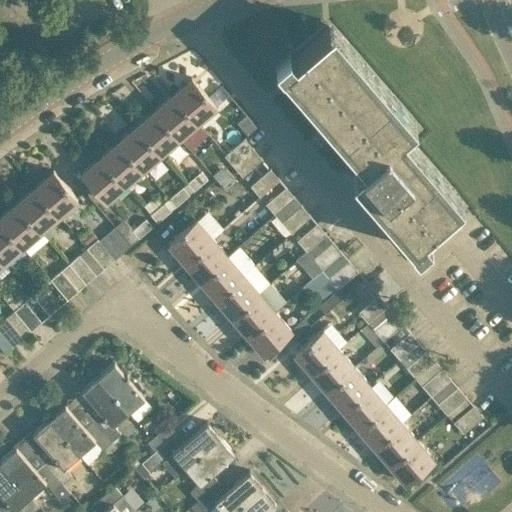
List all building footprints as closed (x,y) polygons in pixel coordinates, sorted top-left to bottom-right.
[(424,230),(459,200),(400,131),(412,121),(328,24),(293,54),(288,48),(289,47),(288,46),(275,58),(275,59),(280,55),(368,157),(355,167),(356,168),(351,172),(375,200),(380,195),(421,243),(416,247),(417,248),(431,236),(430,235),(429,236),(424,230)] [(174,91),(198,119),(216,103),(192,75),(174,91)] [(174,91),(155,107),(179,135),(198,119),(174,91)] [(179,135),(155,107),(137,123),(161,151),(179,135)] [(245,113),(237,120),(247,133),(256,125),(245,113)] [(143,167),(161,151),(137,123),(118,139),(143,167)] [(244,136),(225,153),(233,163),(253,146),(244,136)] [(124,183),(143,167),(118,139),(100,154),(124,183)] [(233,163),(242,174),(262,157),(253,146),(233,163)] [(124,183),(100,154),(82,170),(106,198),(124,183)] [(251,184),(260,194),(279,177),(270,167),(251,184)] [(53,168),(35,184),(60,213),(78,198),(67,183),(53,168)] [(207,177),(200,169),(187,181),(193,188),(207,177)] [(60,213),(35,184),(17,200),(42,229),(60,213)] [(175,204),(189,192),(182,184),(168,196),(175,204)] [(286,185),(266,201),(275,212),(295,195),(286,185)] [(0,214),(0,217),(23,244),(42,229),(17,200),(0,214)] [(170,208),(164,201),(151,212),(157,220),(170,208)] [(310,214),(301,203),(282,220),(291,230),(310,214)] [(146,216),(133,227),(124,217),(115,224),(131,242),(152,224),(146,216)] [(0,254),(4,260),(23,244),(0,217),(0,254)] [(197,217),(169,241),(185,260),(213,235),(197,217)] [(317,221),(297,238),(306,249),(326,232),(317,221)] [(90,229),(82,236),(88,242),(96,235),(90,229)] [(185,260),(200,278),(228,254),(213,235),(185,260)] [(104,266),(114,257),(99,238),(97,237),(87,246),(104,266)] [(341,250),(333,239),(313,256),(322,266),(341,250)] [(358,269),(348,258),(341,250),(322,266),(322,267),(312,276),(304,283),(311,291),(320,301),(338,286),(358,269)] [(79,252),(68,262),(85,282),(96,272),(79,252)] [(216,296),(244,272),(228,254),(200,278),(216,296)] [(61,268),(50,277),(67,297),(78,288),(61,268)] [(232,314),(259,290),(244,272),(216,296),(232,314)] [(247,332),(275,308),(286,299),(270,281),(259,290),(232,314),(247,332)] [(43,284),(32,293),(49,313),(60,304),(43,284)] [(378,293),(359,309),(368,320),(388,303),(378,293)] [(24,299),(14,309),(31,328),(42,319),(24,299)] [(291,327),(275,308),(247,332),(263,351),(289,328),(296,335),(311,323),(305,315),(291,327)] [(403,321),(394,311),(374,328),(384,338),(403,321)] [(6,315),(0,320),(0,330),(12,344),(23,335),(6,315)] [(403,321),(391,332),(398,340),(410,329),(403,321)] [(322,327),(303,343),(295,351),(311,369),(339,345),(322,327)] [(398,340),(390,346),(400,357),(419,340),(410,329),(398,340)] [(354,364),(339,345),(311,369),(326,388),(354,364)] [(426,348),(407,365),(416,376),(435,359),(426,348)] [(114,359),(98,374),(128,408),(144,394),(127,374),(129,373),(127,370),(125,372),(114,359)] [(370,382),(354,364),(326,388),(342,406),(370,382)] [(431,394),(451,377),(442,366),(422,383),(431,394)] [(93,418),(112,439),(122,431),(113,421),(128,408),(98,374),(82,387),(102,411),(93,418)] [(370,382),(342,406),(358,425),(386,401),(370,382)] [(467,395),(458,384),(438,401),(447,412),(467,395)] [(402,419),(386,401),(358,425),(374,443),(402,419)] [(65,402),(48,416),(79,451),(95,437),(104,447),(112,439),(93,418),(85,425),(65,402)] [(474,403),(454,420),(463,431),(483,414),(474,403)] [(53,453),(45,460),(72,491),(72,490),(64,481),(73,473),(65,464),(79,451),(48,416),(33,430),(53,453)] [(174,450),(187,465),(221,435),(207,419),(184,439),(177,431),(157,449),(155,448),(141,459),(149,469),(164,458),(174,450)] [(374,443),(390,461),(418,437),(402,419),(374,443)] [(148,439),(155,448),(157,449),(177,431),(169,421),(148,439)] [(191,488),(199,498),(219,480),(212,471),(235,451),(221,435),(187,465),(200,480),(191,488)] [(418,437),(390,461),(406,480),(434,456),(418,437)] [(72,491),(45,460),(36,467),(16,444),(0,458),(0,460),(30,494),(46,479),(63,498),(72,491)] [(130,460),(134,464),(139,460),(135,456),(130,460)] [(0,491),(4,496),(0,498),(0,507),(4,511),(27,511),(37,503),(30,494),(0,460),(0,491)] [(149,469),(141,460),(135,465),(143,475),(149,469)] [(216,499),(227,511),(230,511),(263,484),(249,468),(226,488),(219,480),(199,498),(206,507),(216,499)] [(99,511),(132,511),(137,508),(123,492),(115,483),(109,488),(93,501),(101,510),(99,511)] [(264,511),(277,501),(263,484),(230,511),(264,511)]
